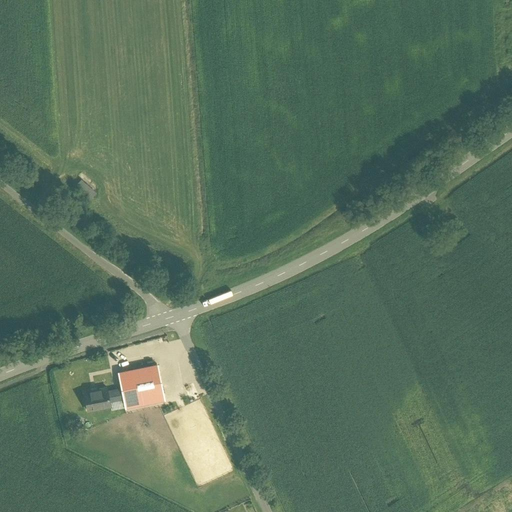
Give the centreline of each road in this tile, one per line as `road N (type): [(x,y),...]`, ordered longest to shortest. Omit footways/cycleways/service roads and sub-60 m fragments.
road 1 (tertiary): [(511,130),(361,232),(173,316)]
road 2 (unclassified): [(0,180),(173,316)]
road 3 (unclassified): [(173,316),(266,511)]
road 4 (tertiary): [(173,316),(0,375)]
